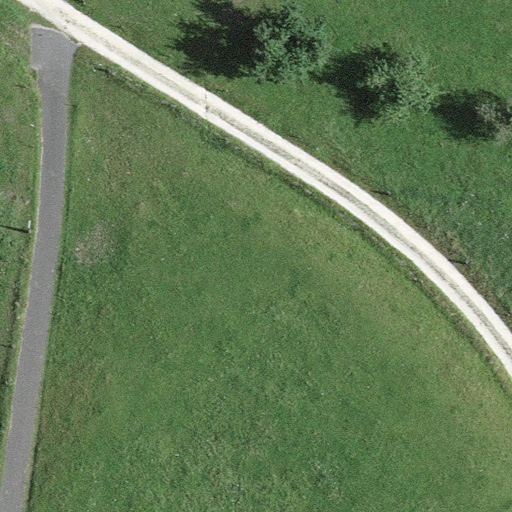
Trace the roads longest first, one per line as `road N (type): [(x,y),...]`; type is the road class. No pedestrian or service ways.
road 1 (track): [(511,370),(475,317),(343,199),(33,0)]
road 2 (track): [(14,511),(58,19)]
